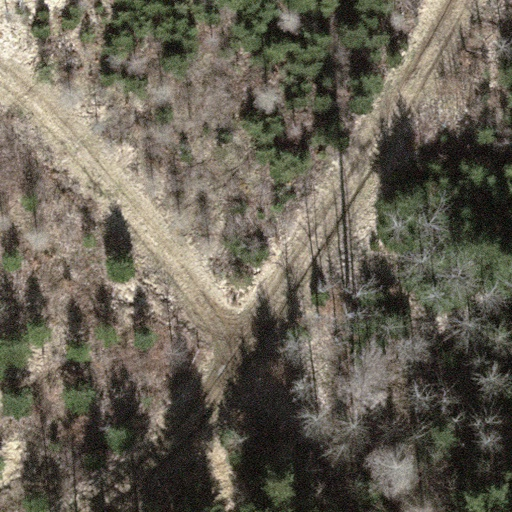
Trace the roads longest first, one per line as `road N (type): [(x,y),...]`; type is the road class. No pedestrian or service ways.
road 1 (track): [(248,349),(392,124),(454,0)]
road 2 (track): [(248,349),(0,43)]
road 3 (track): [(45,511),(248,349)]
